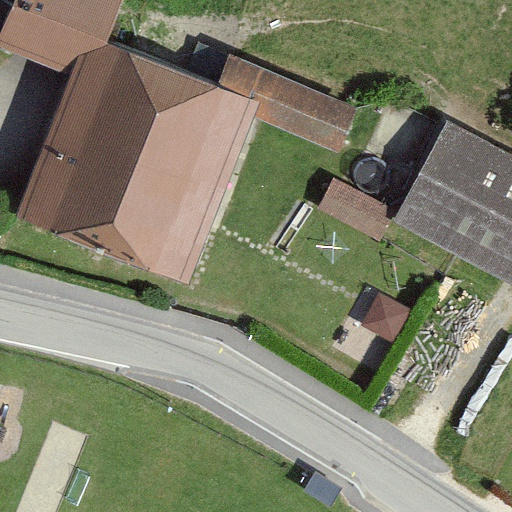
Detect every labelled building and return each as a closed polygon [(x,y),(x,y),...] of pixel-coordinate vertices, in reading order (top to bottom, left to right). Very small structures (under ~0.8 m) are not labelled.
[(19,0),(3,42),(80,73),(93,41),(103,44),(119,0),(19,0)] [(25,214),(187,277),(252,111),(255,104),(222,91),(103,44),(93,41),(80,73),(25,214)] [(346,108),(233,63),(222,91),(255,104),(252,111),(333,143),(346,108)] [(511,159),(453,127),(403,217),(511,275),(511,159)] [(377,236),(390,211),(334,183),(322,208),(377,236)] [(408,312),(380,296),(364,325),(392,340),(408,312)]
